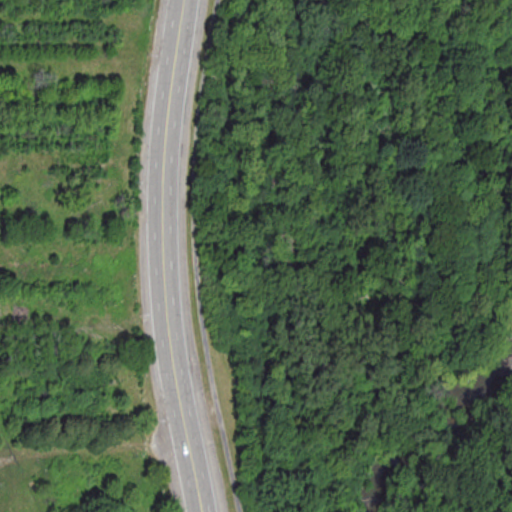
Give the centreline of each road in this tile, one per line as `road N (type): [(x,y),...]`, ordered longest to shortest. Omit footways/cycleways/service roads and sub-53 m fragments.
road 1 (secondary): [(179,0),(162,137),(160,263),(198,511)]
road 2 (track): [(0,448),(185,444)]
